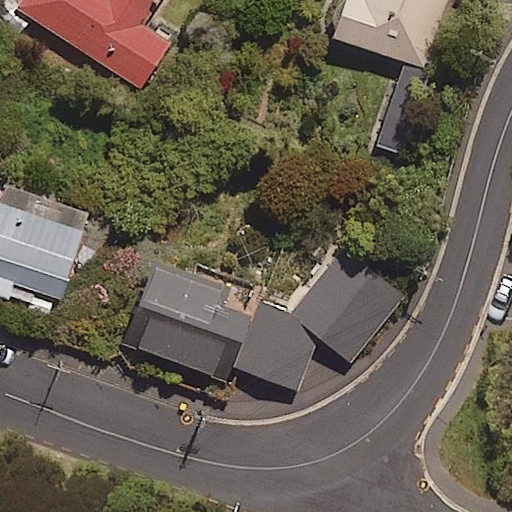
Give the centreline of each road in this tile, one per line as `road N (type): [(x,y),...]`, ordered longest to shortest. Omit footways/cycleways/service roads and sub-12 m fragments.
road 1 (residential): [(511,106),(459,306),(439,361),(415,394),(335,447),(241,462),(186,458)]
road 2 (residential): [(0,390),(186,458)]
road 3 (residential): [(186,458),(337,511)]
